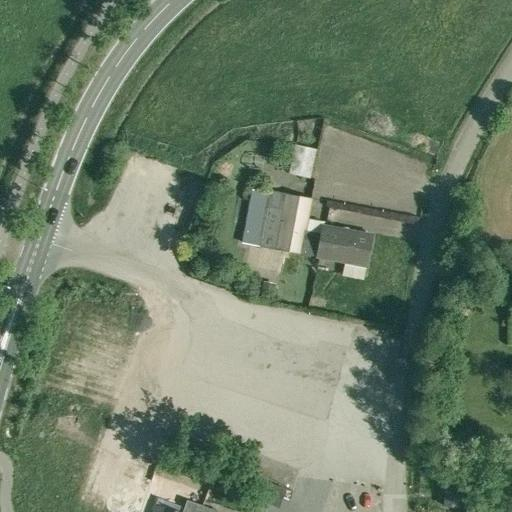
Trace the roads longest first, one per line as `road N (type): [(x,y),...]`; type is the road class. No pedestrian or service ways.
road 1 (secondary): [(0,355),(71,147),(134,41),(174,0)]
road 2 (residential): [(416,312),(452,170),(511,66)]
road 3 (residential): [(394,511),(408,362)]
